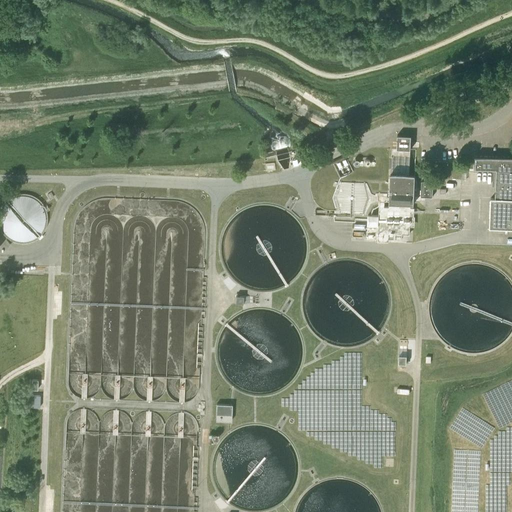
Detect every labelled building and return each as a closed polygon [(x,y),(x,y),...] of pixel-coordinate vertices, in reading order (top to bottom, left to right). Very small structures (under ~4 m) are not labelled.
[(398,135),(397,149),(411,149),(411,136),(398,135)] [(281,168),(291,168),(290,155),(281,155),(281,168)] [(511,157),(475,156),(475,170),(496,171),(495,198),(491,198),(489,228),(511,229),(511,157)] [(391,174),(390,202),(414,203),(415,175),(391,174)] [(433,181),(422,181),(421,196),(432,197),(433,181)] [(407,340),(400,340),(399,363),(406,363),(407,344),(408,344),(408,342),(407,342),(407,340)] [(40,396),(31,396),(31,408),(40,408),(40,396)] [(216,404),(216,413),(232,414),(232,405),(216,404)]
